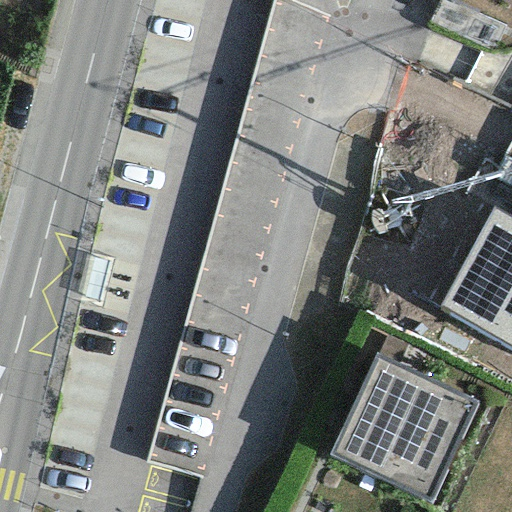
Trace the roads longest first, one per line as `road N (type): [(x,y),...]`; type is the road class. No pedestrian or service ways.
road 1 (residential): [(209,511),(330,81),(364,0)]
road 2 (tertiary): [(105,0),(0,400)]
